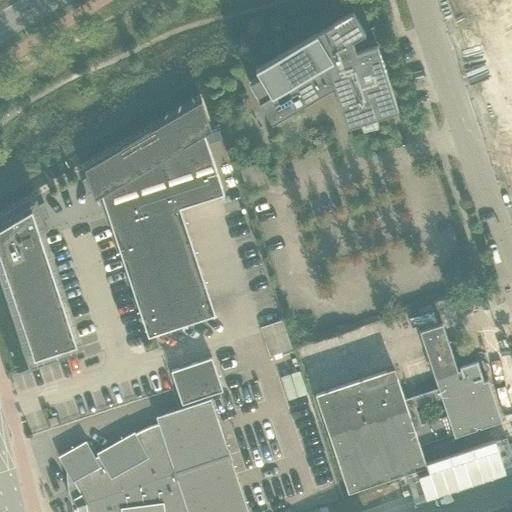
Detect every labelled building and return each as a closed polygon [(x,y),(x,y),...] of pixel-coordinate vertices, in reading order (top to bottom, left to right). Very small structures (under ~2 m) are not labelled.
[(348,126),(405,110),(386,42),(366,48),(363,37),(372,34),(369,23),(255,54),(262,78),(257,79),(267,116),(340,96),(348,126)] [(211,131),(208,119),(201,100),(84,169),(94,200),(101,196),(148,337),(214,315),(178,207),(223,192),(203,136),(211,131)] [(83,349),(47,237),(35,198),(0,218),(0,281),(28,366),(31,365),(83,349)] [(284,318),(261,326),(270,355),(293,348),(284,318)] [(305,343),(346,492),(432,468),(425,442),(506,420),(493,376),(489,377),(484,358),(460,365),(448,322),(423,328),(440,387),(402,397),(381,321),(305,343)] [(211,357),(170,370),(181,403),(222,390),(211,357)] [(77,506),(229,455),(211,399),(155,417),(157,423),(135,435),(133,432),(96,453),(97,456),(94,457),(85,442),(58,457),(72,482),(73,481),(81,495),(73,499),(75,503),(77,506)] [(247,511),(229,455),(77,506),(77,511),(247,511)]
